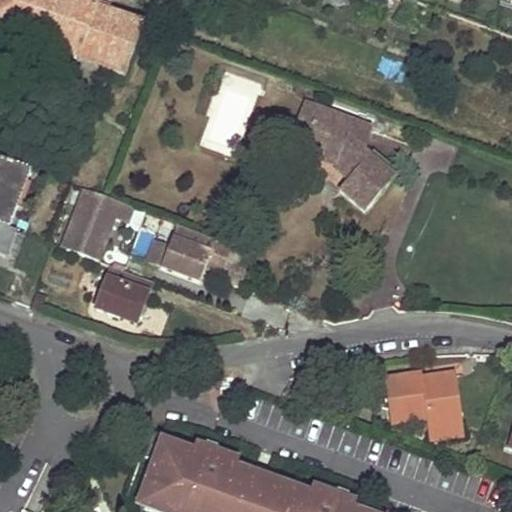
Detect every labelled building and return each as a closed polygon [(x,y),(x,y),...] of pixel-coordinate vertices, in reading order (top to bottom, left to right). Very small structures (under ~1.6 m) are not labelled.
[(0,0),(0,31),(79,61),(97,9),(72,0),(0,0)] [(109,10),(112,0),(101,0),(99,5),(109,10)] [(144,27),(97,9),(79,61),(125,78),(141,34),(144,27)] [(144,27),(141,34),(147,36),(150,29),(144,27)] [(191,48),(177,43),(173,52),(187,58),(191,48)] [(327,130),(333,116),(306,106),(290,148),(337,166),(338,162),(303,149),(313,124),(327,130)] [(363,153),(372,130),(333,116),(327,130),(313,124),(303,149),(338,162),(337,166),(335,170),(349,181),(340,191),(366,214),(398,174),(373,153),(369,157),(363,153)] [(0,225),(10,230),(31,172),(0,159),(0,225)] [(121,224),(127,208),(105,200),(85,192),(64,249),(100,263),(115,222),(121,224)] [(134,210),(127,208),(121,224),(128,227),(134,210)] [(17,232),(10,230),(0,225),(0,255),(7,258),(17,232)] [(231,248),(177,227),(161,269),(198,283),(204,268),(221,275),(226,262),(228,255),(231,248)] [(246,262),(228,255),(226,262),(243,269),(246,262)] [(243,269),(226,262),(221,275),(219,281),(236,288),(243,269)] [(139,325),(155,283),(114,268),(98,310),(139,325)] [(32,310),(43,314),(51,290),(41,287),(32,310)] [(455,376),(422,381),(422,376),(384,382),(391,426),(426,421),(427,431),(462,426),(455,377),(455,376)] [(464,438),(462,426),(427,431),(429,443),(464,438)] [(164,437),(150,432),(140,457),(155,463),(141,501),(148,504),(159,508),(157,511),(351,511),(354,505),(324,494),(322,502),(308,497),(292,491),(290,495),(277,490),(279,486),(261,480),(256,493),(242,488),(247,475),(234,470),(221,465),(224,458),(194,447),(192,454),(162,443),(164,437)] [(221,465),(234,470),(237,463),(224,458),(221,465)] [(242,488),(256,493),(261,480),(247,475),(242,488)] [(290,495),(292,491),(279,486),(277,490),(290,495)] [(322,502),(324,494),(311,489),(308,497),(322,502)]
